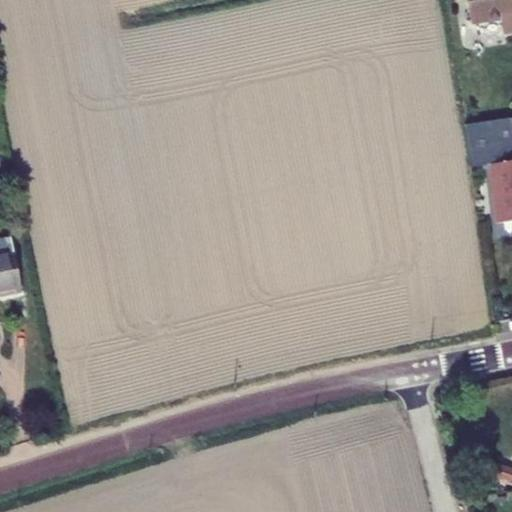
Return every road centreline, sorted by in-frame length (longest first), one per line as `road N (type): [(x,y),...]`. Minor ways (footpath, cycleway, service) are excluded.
road 1 (tertiary): [(413,372),(233,412),(0,482)]
road 2 (residential): [(413,372),(446,511)]
